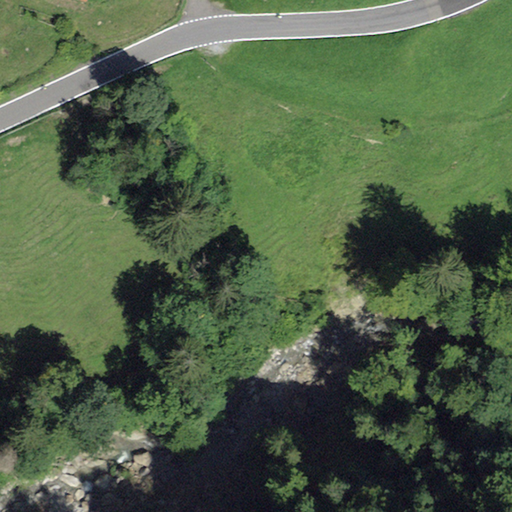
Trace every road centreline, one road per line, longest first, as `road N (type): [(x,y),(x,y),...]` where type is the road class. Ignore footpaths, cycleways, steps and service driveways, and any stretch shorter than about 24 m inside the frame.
road 1 (tertiary): [(0,119),(203,30),(359,22),(453,0)]
road 2 (track): [(511,90),(468,113),(318,108),(246,87),(216,69),(202,50),(200,0)]
